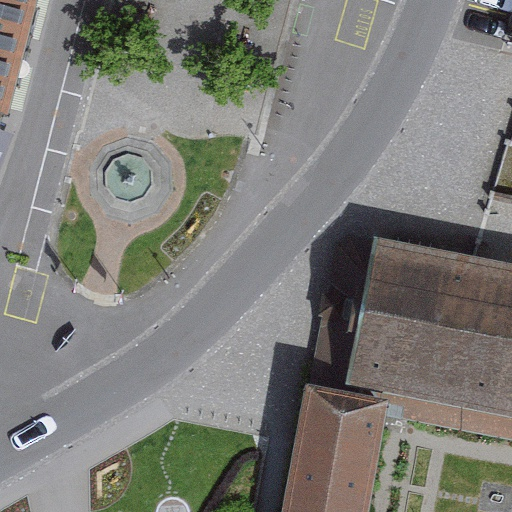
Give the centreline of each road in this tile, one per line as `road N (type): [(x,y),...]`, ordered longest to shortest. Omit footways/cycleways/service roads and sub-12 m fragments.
road 1 (residential): [(431,0),(365,129),(202,323),(79,404),(0,440)]
road 2 (residential): [(69,0),(0,262)]
road 3 (unknown): [(304,209),(298,80),(319,0)]
